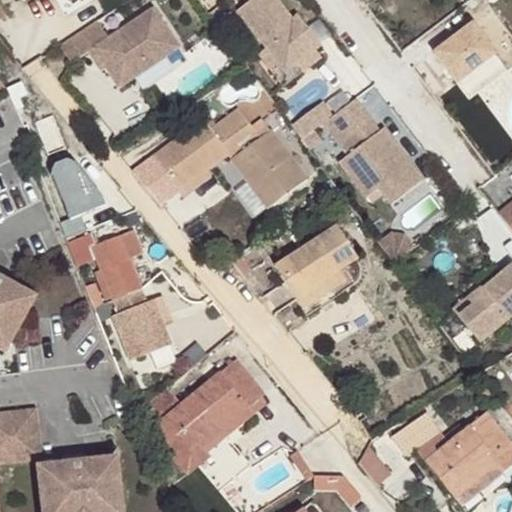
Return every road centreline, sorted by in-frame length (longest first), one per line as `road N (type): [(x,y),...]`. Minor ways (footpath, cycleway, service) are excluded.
road 1 (residential): [(40,74),(340,428),(344,463),(383,511)]
road 2 (residential): [(456,165),(329,0)]
